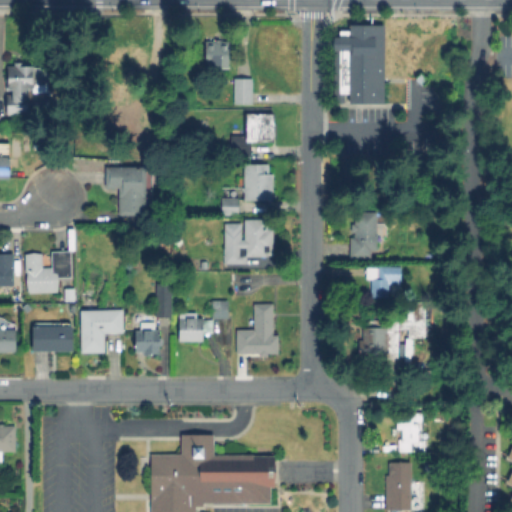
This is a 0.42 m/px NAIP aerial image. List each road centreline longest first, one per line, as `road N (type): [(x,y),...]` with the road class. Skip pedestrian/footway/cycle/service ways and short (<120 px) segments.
road 1 (residential): [(480,0),(473,92),(477,385)]
road 2 (residential): [(332,391),(81,390)]
road 3 (residential): [(310,390),(310,143)]
road 4 (residential): [(310,143),(312,0)]
road 5 (residential): [(348,511),(348,413),(332,391)]
